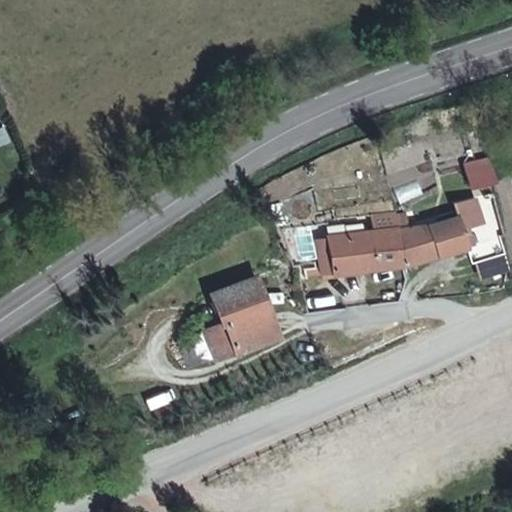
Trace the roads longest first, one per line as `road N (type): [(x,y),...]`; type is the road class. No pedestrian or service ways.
road 1 (secondary): [(0,328),(215,175),(353,101),(511,47)]
road 2 (residential): [(78,511),(220,437),(511,304)]
